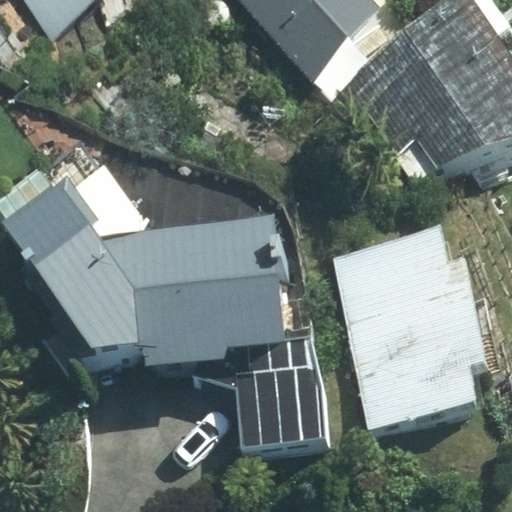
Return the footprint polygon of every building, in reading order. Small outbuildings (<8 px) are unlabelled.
[(52,0),(75,35),(128,0),(52,0)] [(244,0),(327,95),(412,22),(393,0),(244,0)] [(511,0),(499,0),(338,112),(395,194),(511,164),(511,0)] [(88,375),(110,363),(175,357),(177,378),(261,370),(260,360),(322,354),(324,287),(318,224),(178,238),(137,175),(87,206),(76,190),(20,229),(47,267),(38,275),(81,325),(66,332),(88,375)] [(511,372),(511,324),(502,265),(482,269),(476,237),(465,240),(338,270),(379,441),(508,408),(500,374),(511,372)]
